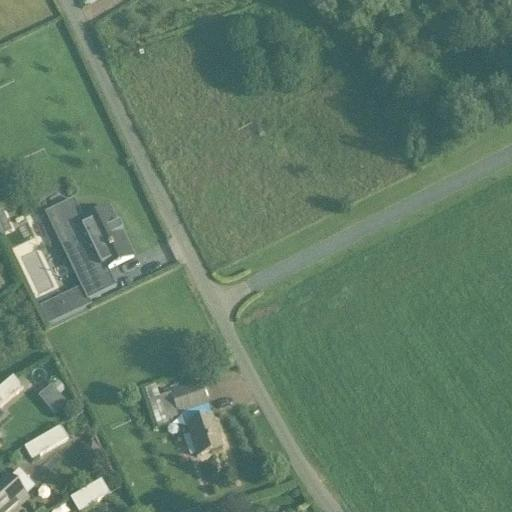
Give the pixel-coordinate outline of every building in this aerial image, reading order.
[(110,211),(79,225),(102,274),(133,259),(110,211)] [(0,410),(23,391),(22,390),(17,383),(13,379),(0,390),(0,410)] [(57,381),(51,387),(59,396),(65,391),(57,381)] [(154,388),(143,391),(157,429),(167,426),(166,424),(177,421),(176,417),(177,417),(182,415),(186,426),(197,459),(223,450),(212,417),(211,418),(208,407),(207,407),(199,384),(170,394),(170,395),(158,399),(154,388)] [(68,442),(61,429),(24,450),(32,463),(68,442)] [(91,464),(101,456),(91,445),(82,453),(91,464)] [(0,511),(14,511),(27,501),(24,497),(34,489),(20,473),(10,482),(7,478),(0,484),(0,511)] [(101,482),(70,500),(77,511),(83,511),(110,497),(101,482)]
